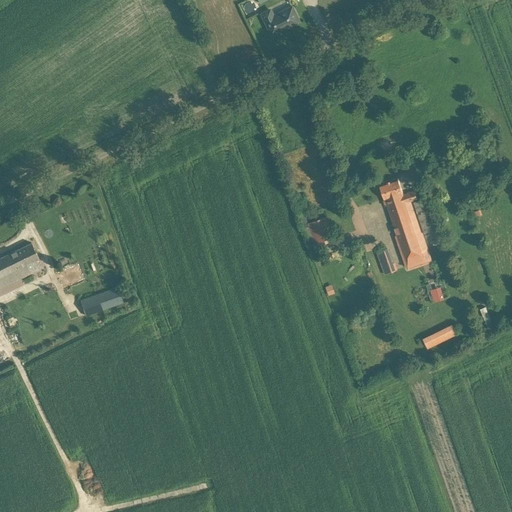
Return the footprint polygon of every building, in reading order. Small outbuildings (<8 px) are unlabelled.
[(262,12),(272,33),(299,20),(292,6),(275,14),(272,7),(262,12)] [(403,193),(401,187),(398,177),(379,184),(384,199),(385,198),(408,266),(431,258),(411,200),(417,198),(414,190),(403,194),(402,193),(403,193)] [(309,222),(317,245),(334,239),(326,216),(317,219),(309,222)] [(18,268),(22,275),(31,271),(27,263),(39,258),(31,242),(15,250),(23,266),(18,268)] [(395,270),(387,248),(377,251),(385,274),(395,270)] [(0,257),(0,288),(18,280),(20,284),(34,277),(31,271),(22,275),(18,268),(23,266),(15,250),(0,257)] [(57,273),(63,289),(82,281),(76,265),(57,273)] [(329,294),(336,293),(335,284),(327,285),(329,294)] [(80,300),(85,315),(123,302),(118,287),(80,300)] [(9,328),(12,333),(35,322),(33,317),(9,328)] [(424,337),(429,347),(460,333),(455,323),(424,337)]
